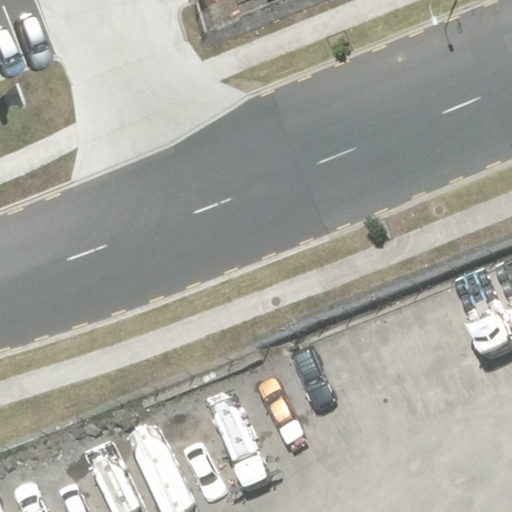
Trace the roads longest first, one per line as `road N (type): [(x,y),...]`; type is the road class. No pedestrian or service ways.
road 1 (unclassified): [(511,127),(0,335)]
road 2 (unknown): [(458,443),(316,511)]
